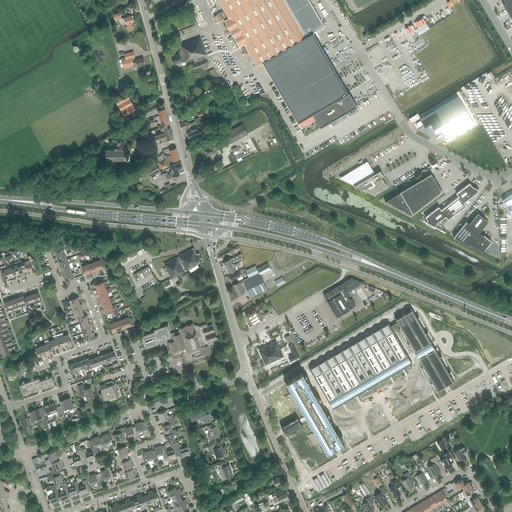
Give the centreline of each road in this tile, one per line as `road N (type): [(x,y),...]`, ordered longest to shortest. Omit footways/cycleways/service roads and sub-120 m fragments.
road 1 (residential): [(213,386),(244,480),(226,493),(208,484),(178,398)]
road 2 (tertiary): [(190,178),(141,0)]
road 3 (primary): [(27,202),(203,225)]
road 4 (residential): [(357,449),(337,413),(416,369),(441,403)]
road 5 (primary): [(372,265),(277,226),(208,214)]
road 6 (primary): [(211,226),(372,265)]
road 7 (primary): [(511,322),(372,265)]
road 8 (primary): [(174,211),(27,202)]
road 9 (residential): [(8,409),(65,387),(58,359),(105,341)]
road 10 (residential): [(393,511),(466,469),(496,509)]
road 11 (unclassified): [(511,171),(490,177),(414,137),(398,116)]
